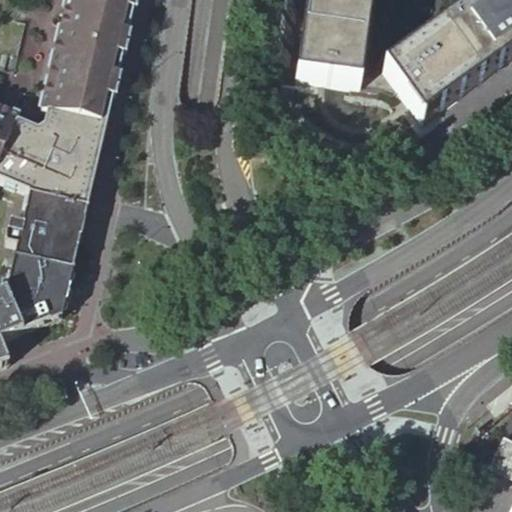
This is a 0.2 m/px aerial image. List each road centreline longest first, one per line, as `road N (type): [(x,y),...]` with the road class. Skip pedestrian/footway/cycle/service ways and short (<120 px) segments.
road 1 (tertiary): [(511,220),(452,262),(205,393),(0,477)]
road 2 (unclassified): [(211,0),(194,115),(199,189),(349,492)]
road 3 (tertiary): [(84,511),(376,374),(511,291)]
road 4 (unclassified): [(178,0),(158,130),(170,185),(239,343)]
road 5 (unclassified): [(292,316),(268,271),(233,164),(250,0)]
road 6 (residential): [(239,343),(0,441)]
road 7 (residential): [(511,183),(411,253),(292,316)]
road 8 (residential): [(346,422),(511,342)]
road 9 (residential): [(156,511),(295,447)]
